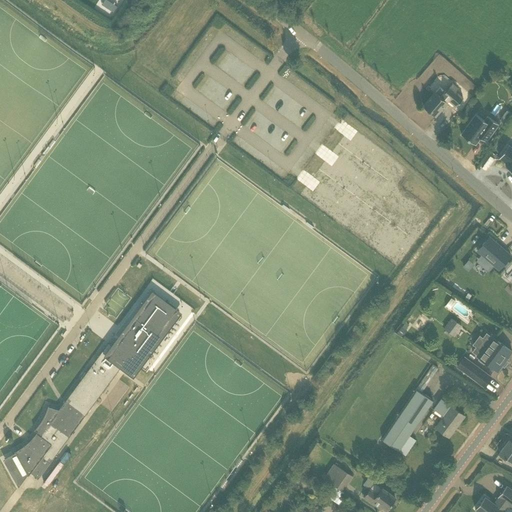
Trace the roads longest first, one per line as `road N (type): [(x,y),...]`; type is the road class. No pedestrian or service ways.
road 1 (unclassified): [(511,212),(259,0)]
road 2 (track): [(408,276),(413,254),(329,188),(382,103)]
road 3 (unclassified): [(425,511),(511,395)]
